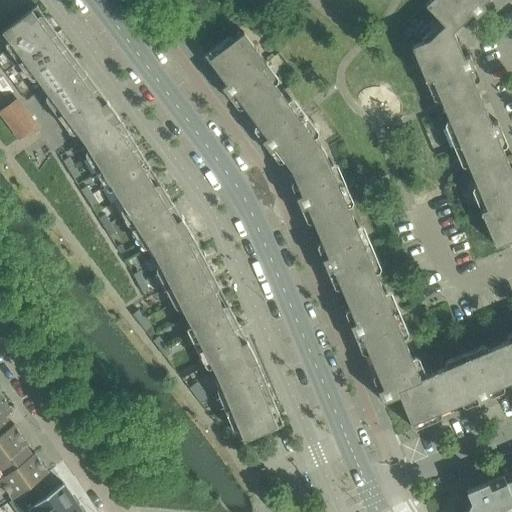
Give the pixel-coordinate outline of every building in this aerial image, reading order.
[(480,4),(484,0),(427,0),(425,2),(437,15),(451,31),(470,12),(474,16),(483,7),(480,4)] [(185,214),(180,217),(175,220),(167,208),(172,204),(120,122),(125,119),(110,98),(101,105),(71,66),(77,62),(36,7),(3,33),(85,140),(157,258),(218,376),(222,385),(245,439),(288,421),(253,336),(241,342),(234,329),(239,326),(193,237),(198,235),(185,214)] [(463,57),(454,36),(451,31),(437,15),(424,27),(429,39),(412,46),(427,82),(432,79),(444,106),(478,93),(468,70),(473,68),(467,55),(463,57)] [(262,67),(267,64),(244,33),(211,58),(207,53),(205,55),(226,83),(221,86),(229,97),(234,94),(248,112),(281,92),(262,67)] [(325,150),(302,119),(281,92),(248,112),(266,136),(261,140),(269,151),(274,147),(291,169),(325,150)] [(491,123),(478,93),(444,106),(460,144),(462,149),(472,173),(506,159),(496,136),(501,134),(496,121),(491,123)] [(36,128),(16,101),(0,112),(0,114),(19,140),(36,128)] [(317,232),(353,216),(325,150),(291,169),(301,194),(295,197),(301,210),(307,207),(317,232)] [(75,166),(70,157),(63,161),(69,170),(75,166)] [(511,173),(506,159),(472,173),(487,208),(481,211),(496,245),(511,238),(511,173)] [(81,175),(75,166),(69,170),(75,179),(81,175)] [(93,194),(88,186),(81,190),(87,198),(93,194)] [(99,203),(93,194),(87,198),(93,207),(99,203)] [(105,227),(111,223),(105,214),(99,218),(105,227)] [(381,282),(377,272),(353,216),(317,232),(327,257),(322,259),(327,272),(333,269),(345,298),(381,282)] [(116,232),(111,223),(105,227),(110,236),(116,232)] [(145,280),(140,271),(134,274),(138,284),(145,280)] [(150,290),(145,280),(138,284),(143,293),(150,290)] [(409,347),(395,314),(381,282),(345,298),(356,323),(350,325),(355,338),(361,335),(373,363),(409,347)] [(139,310),(133,314),(139,322),(145,318),(139,310)] [(151,326),(145,318),(139,322),(145,331),(151,326)] [(160,349),(166,345),(159,337),(153,341),(160,349)] [(511,339),(498,345),(511,378),(511,339)] [(172,353),(166,345),(160,349),(166,357),(172,353)] [(511,380),(511,378),(498,345),(436,372),(450,407),(475,396),(477,401),(490,396),(488,391),(511,380)] [(450,407),(436,372),(422,377),(409,347),(373,363),(383,387),(377,390),(383,403),(399,396),(413,428),(416,427),(414,422),(450,407)] [(13,409),(0,390),(0,418),(5,415),(13,409)] [(0,433),(12,425),(5,415),(0,418),(0,433)] [(0,462),(27,443),(29,441),(16,422),(12,425),(0,433),(0,462)] [(0,468),(4,474),(34,453),(27,443),(0,462),(0,468)] [(0,481),(12,498),(47,473),(50,471),(36,451),(34,453),(4,474),(0,476),(0,481)] [(511,472),(502,477),(511,501),(511,472)] [(500,511),(499,509),(511,503),(511,501),(502,477),(467,492),(472,502),(469,510),(464,511),(500,511)] [(39,485),(21,498),(30,511),(66,511),(78,505),(77,503),(78,503),(64,482),(57,487),(46,495),(39,485)]
